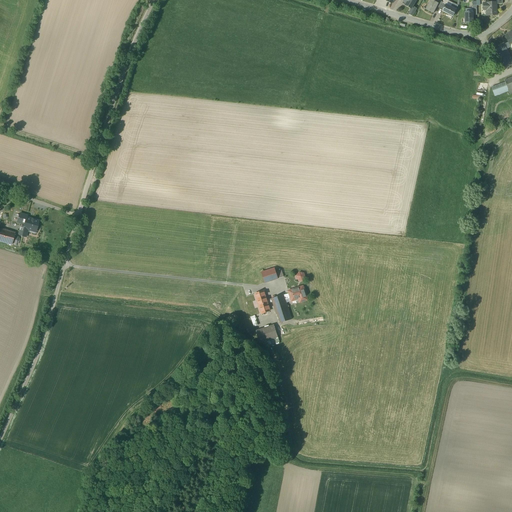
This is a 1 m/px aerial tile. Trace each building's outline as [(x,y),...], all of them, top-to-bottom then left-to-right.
[(404,0),(408,2),(405,5),(408,7),(409,8),(409,7),(411,9),(416,0),(404,0)] [(431,0),(430,0),(428,6),(426,10),(433,13),(436,9),(435,9),(438,3),(431,0)] [(493,3),(487,3),(484,4),(484,11),(484,10),(487,10),(488,16),(497,15),(496,4),(496,3),(493,3)] [(446,5),(444,10),(443,11),(453,16),(456,10),(452,8),(446,5)] [(504,45),(493,51),(499,61),(509,55),(506,49),(504,45)] [(511,60),(509,55),(499,61),(502,67),(511,62),(511,60)] [(511,85),(507,87),(505,83),(492,88),(495,96),(508,91),(510,94),(511,93),(511,85)] [(27,216),(20,214),(17,222),(24,224),(22,232),(27,233),(28,228),(36,231),(39,222),(40,222),(26,218),(27,216)] [(15,233),(0,229),(0,241),(12,245),(15,233)] [(273,268),(260,273),(263,283),(282,278),(279,270),(274,272),(273,268)] [(302,273),(298,272),(295,275),(296,279),(300,281),(303,278),(302,273)] [(303,288),(288,293),(288,296),(290,301),(291,304),(301,301),(302,304),(307,302),(303,288)] [(268,311),(262,292),(254,295),(260,314),(268,311)] [(279,326),(291,322),(285,302),(290,301),(288,296),(271,301),(279,326)] [(279,338),(274,321),(256,327),(260,339),(269,336),(270,341),(279,338)]
